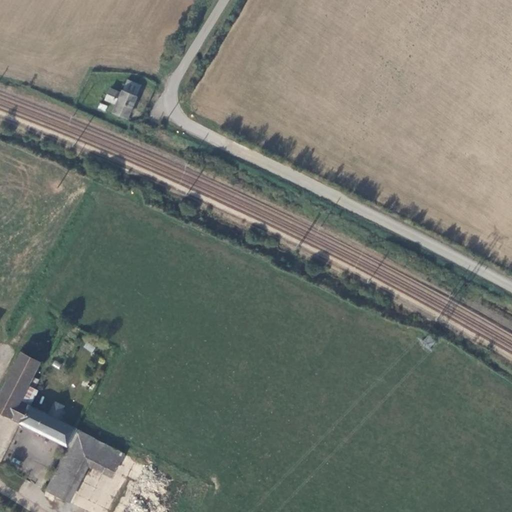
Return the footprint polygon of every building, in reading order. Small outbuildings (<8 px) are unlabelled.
[(118,105),(115,113),(129,119),(137,98),(141,86),(128,81),(122,95),(111,90),(107,101),(118,105)] [(86,342),(83,348),(92,352),(95,347),(86,342)] [(18,404),(36,365),(19,356),(0,396),(0,416),(10,422),(18,404)] [(10,422),(20,426),(28,408),(18,404),(10,422)] [(87,459),(98,464),(107,446),(56,422),(62,409),(53,404),(48,417),(28,408),(20,426),(69,450),(48,495),(65,504),(87,459)] [(124,455),(107,446),(98,464),(117,473),(124,455)]
